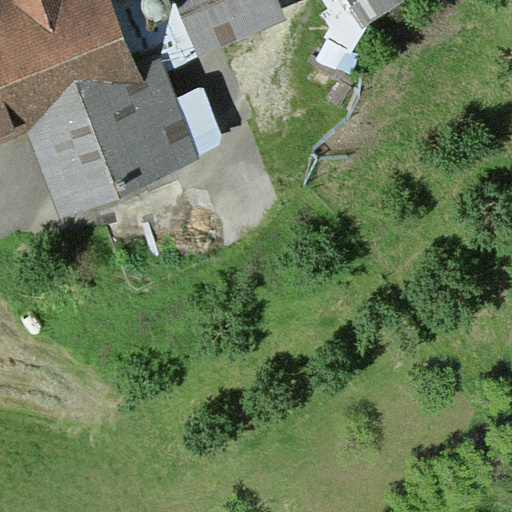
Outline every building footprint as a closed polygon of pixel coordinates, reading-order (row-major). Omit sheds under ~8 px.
[(0,0),(0,144),(28,133),(60,216),(178,170),(139,67),(113,0),(0,0)] [(143,0),(113,0),(139,67),(160,58),(165,69),(199,57),(198,53),(182,12),(153,25),(143,0)] [(279,0),(176,0),(182,12),(198,53),(286,17),(279,0)] [(404,0),(348,0),(366,26),(404,0)] [(160,58),(139,67),(178,170),(199,157),(198,154),(219,146),(223,133),(203,85),(177,97),(165,69),(160,58)]
